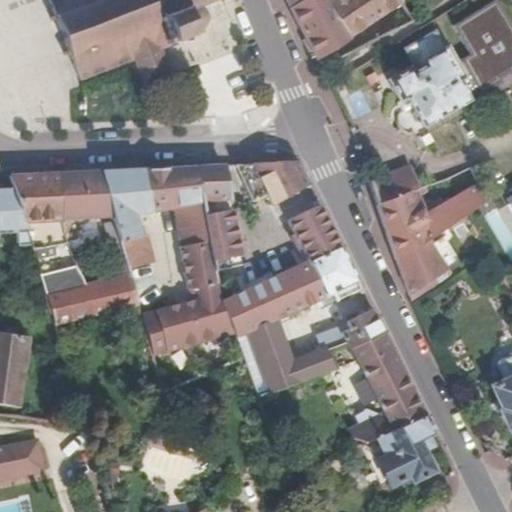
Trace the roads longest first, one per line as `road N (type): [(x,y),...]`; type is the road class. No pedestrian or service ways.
road 1 (residential): [(487,502),(387,303),(316,135)]
road 2 (residential): [(316,135),(71,151),(0,144)]
road 3 (residential): [(316,135),(263,0)]
